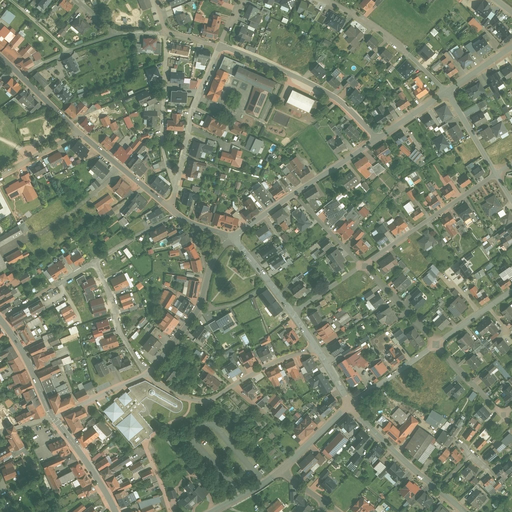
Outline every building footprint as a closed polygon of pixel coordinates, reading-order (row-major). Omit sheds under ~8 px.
[(42,0),(39,4),(44,8),(50,0),(42,0)] [(73,6),(65,0),(63,0),(60,4),(68,11),(73,6)] [(139,0),(143,10),(152,7),(149,0),(139,0)] [(294,0),(282,0),(281,4),(291,8),(294,0)] [(375,3),(372,0),(365,0),(362,4),(365,7),(364,8),(367,11),(375,3)] [(308,3),(308,4),(302,2),(301,5),(299,4),(298,7),(299,8),(298,11),(301,12),(301,13),(306,15),(311,17),(311,16),(313,17),(316,12),(313,10),(315,7),(311,5),(312,4),(308,3)] [(492,10),(482,3),(476,11),(477,11),(481,14),(486,18),(492,10)] [(258,9),(250,5),(245,17),(252,20),(250,26),(257,29),(262,17),(256,15),(258,9)] [(16,16),(8,10),(1,18),(9,25),(16,16)] [(322,13),(317,10),(316,12),(313,17),(312,18),(317,21),(321,14),(322,13)] [(345,21),(331,12),(327,18),(324,23),(325,23),(333,28),(334,27),(339,30),(345,21)] [(180,14),(176,16),(180,25),(188,22),(184,13),(181,14),(180,14)] [(327,18),(321,14),(317,21),(323,25),(325,23),(324,23),(327,18)] [(214,15),(211,27),(205,25),(202,36),(216,39),(218,29),(221,17),(214,15)] [(86,22),(79,17),(72,25),(83,35),(89,27),(85,23),(86,22)] [(483,27),(474,19),(469,23),(474,28),(475,26),(479,31),(483,27)] [(492,24),(494,27),(501,22),(498,19),(492,24)] [(511,37),(511,34),(503,24),(496,30),(499,33),(502,36),(501,37),(506,43),(511,37)] [(0,31),(0,49),(0,50),(6,42),(2,39),(4,37),(5,37),(4,38),(10,42),(16,36),(10,31),(5,26),(0,31)] [(358,32),(352,26),(345,33),(352,39),(349,42),(352,46),(353,46),(359,41),(364,34),(360,30),(358,32)] [(247,29),(242,27),(238,36),(245,39),(250,42),(254,32),(247,29)] [(435,28),(431,32),(435,37),(439,32),(435,28)] [(10,42),(2,51),(13,61),(19,54),(12,49),(15,46),(17,46),(24,38),(18,33),(16,36),(10,42)] [(492,40),(487,33),(483,36),(485,39),(488,42),(492,40)] [(379,43),(372,37),(367,43),(374,49),(379,43)] [(157,39),(143,38),(143,44),(143,49),(156,50),(157,39)] [(464,45),(458,39),(455,41),(461,48),(464,45)] [(485,39),(481,42),(481,43),(475,47),(475,46),(474,46),(481,55),(488,51),(492,48),(488,42),(485,39)] [(185,48),(182,47),(182,46),(173,44),(171,52),(181,54),(188,55),(189,47),(185,47),(185,48)] [(423,44),(417,50),(428,61),(434,56),(423,44)] [(29,45),(25,50),(31,55),(37,52),(29,45)] [(461,48),(460,49),(458,46),(451,51),(459,61),(461,60),(461,59),(464,57),(463,55),(464,54),(461,48)] [(24,49),(19,53),(25,59),(31,55),(25,50),(24,49)] [(210,51),(200,49),(200,51),(196,50),(195,58),(197,58),(197,62),(201,63),(201,65),(205,66),(206,63),(207,60),(208,60),(208,59),(209,59),(209,58),(210,52),(210,51)] [(393,56),(386,49),(380,55),(388,62),(393,56)] [(43,51),(25,62),(30,67),(47,57),(43,51)] [(454,60),(447,52),(445,54),(448,58),(451,61),(452,62),(454,60)] [(464,57),(461,59),(461,60),(462,62),(461,63),(462,65),(463,65),(464,67),(466,66),(466,67),(470,64),(469,64),(473,61),(469,54),(464,57)] [(80,71),(71,55),(62,60),(71,76),(80,71)] [(238,66),(243,68),(244,65),(224,57),(219,69),(228,73),(234,76),(238,66)] [(459,71),(454,64),(452,62),(451,61),(448,58),(443,61),(445,65),(447,64),(450,67),(445,70),(447,72),(446,73),(447,75),(448,74),(450,77),(459,71)] [(23,60),(16,64),(24,72),(30,67),(25,62),(23,60)] [(407,60),(396,70),(406,79),(416,69),(407,60)] [(439,60),(432,67),(435,70),(442,63),(441,62),(439,60)] [(327,72),(318,64),(312,71),(316,75),(320,79),(327,72)] [(511,65),(502,71),(505,74),(504,74),(507,79),(511,75),(511,65)] [(276,82),(243,68),(238,66),(234,76),(255,85),(250,103),(246,111),(258,117),(269,91),(272,92),(276,82)] [(149,82),(160,79),(156,68),(146,72),(149,82)] [(219,69),(207,97),(216,101),(228,73),(219,69)] [(337,69),(332,74),(334,77),(334,76),(336,78),(341,73),(337,69)] [(38,72),(32,78),(44,88),(50,82),(38,72)] [(183,74),(171,73),(170,81),(170,82),(183,83),(183,74)] [(497,73),(489,77),(493,83),(495,88),(497,87),(503,83),(497,73)] [(21,87),(8,75),(1,83),(13,94),(21,87)] [(334,77),(329,82),(333,86),(333,85),(336,89),(341,83),(336,78),(334,76),(334,77)] [(355,79),(350,84),(354,88),(359,83),(355,79)] [(64,86),(61,84),(59,86),(56,83),(51,88),(54,91),(55,91),(56,93),(55,94),(65,103),(73,95),(64,86)] [(480,83),(467,90),(470,95),(471,95),(472,98),(473,100),(485,92),(486,92),(484,90),(480,83)] [(495,88),(493,83),(489,85),(490,87),(493,92),(496,98),(500,96),(497,91),(499,90),(497,87),(495,88)] [(420,88),(415,91),(420,98),(428,92),(430,90),(428,87),(425,88),(423,85),(420,88)] [(21,87),(13,94),(13,95),(15,97),(20,94),(24,90),(21,87)] [(490,87),(484,90),(486,92),(485,92),(487,96),(493,92),(490,87)] [(293,89),(285,106),(303,114),(301,118),(311,122),(320,102),(293,89)] [(87,90),(78,94),(80,99),(89,95),(87,90)] [(356,90),(349,97),(357,105),(364,98),(356,90)] [(147,91),(137,96),(141,104),(148,101),(150,105),(155,103),(157,102),(154,93),(149,96),(147,91)] [(34,100),(27,92),(26,93),(23,97),(19,100),(22,103),(23,101),(28,106),(27,106),(33,111),(36,107),(37,109),(41,105),(34,99),(34,100)] [(171,92),(171,102),(175,102),(175,104),(182,104),(182,102),(186,103),(186,92),(171,92)] [(406,97),(402,92),(398,94),(402,100),(397,103),(400,106),(398,107),(400,111),(402,110),(411,104),(406,97)] [(4,98),(0,100),(0,104),(2,107),(10,101),(15,97),(13,95),(12,95),(6,100),(4,98)] [(484,101),(478,104),(481,109),(487,106),(484,101)] [(76,108),(71,104),(65,110),(74,118),(79,112),(80,113),(81,112),(82,113),(83,113),(88,108),(81,102),(76,108)] [(98,109),(93,104),(87,111),(90,113),(92,112),(98,109)] [(453,116),(446,105),(436,112),(443,122),(453,116)] [(386,111),(382,106),(380,107),(376,109),(380,115),(376,118),(380,124),(384,122),(393,116),(391,114),(388,110),(386,111)] [(105,107),(98,110),(101,116),(108,114),(105,107)] [(148,111),(144,111),(144,118),(149,118),(149,125),(148,125),(148,126),(156,126),(157,117),(156,117),(156,111),(154,111),(148,111)] [(483,112),(473,118),(478,127),(488,121),(483,112)] [(88,120),(86,118),(80,124),(89,132),(95,126),(93,124),(99,118),(95,113),(88,120)] [(181,114),(172,113),(172,118),(174,119),(173,121),(179,121),(179,119),(181,119),(181,114)] [(430,115),(423,120),(427,127),(429,125),(430,126),(432,125),(434,128),(438,126),(434,122),(435,122),(430,115)] [(107,116),(101,119),(104,127),(110,124),(111,123),(107,116)] [(129,116),(123,119),(128,129),(134,127),(129,116)] [(226,125),(208,116),(203,126),(211,130),(211,131),(221,136),(226,125)] [(173,121),(168,120),(167,130),(183,131),(184,122),(179,121),(173,121)] [(116,121),(111,123),(110,124),(113,131),(119,128),(116,121)] [(360,133),(351,124),(348,122),(345,125),(348,128),(345,131),(354,139),(356,141),(360,136),(358,135),(360,133)] [(448,123),(442,126),(444,131),(445,132),(449,130),(451,129),(448,123)] [(488,127),(480,132),(481,134),(482,134),(486,141),(494,136),(495,138),(506,131),(502,123),(492,128),(495,133),(493,134),(488,127)] [(242,128),(234,125),(231,131),(239,135),(242,128)] [(451,129),(449,130),(456,141),(464,136),(457,125),(451,129)] [(403,131),(394,138),(399,145),(408,138),(403,131)] [(110,139),(107,136),(101,143),(109,150),(115,143),(114,143),(119,138),(115,134),(110,139)] [(443,135),(433,141),(439,152),(450,145),(443,135)] [(251,137),(246,147),(257,152),(262,141),(251,137)] [(133,143),(130,147),(135,151),(141,144),(142,142),(137,138),(137,139),(133,143)] [(341,138),(336,142),(333,138),(329,141),(332,145),(337,153),(347,147),(341,138)] [(89,150),(78,141),(71,149),(82,158),(89,150)] [(204,144),(195,141),(190,155),(199,159),(202,151),(204,145),(204,144)] [(386,143),(375,151),(380,159),(378,160),(381,164),(383,162),(385,165),(392,160),(389,156),(387,157),(386,156),(391,152),(386,143)] [(141,144),(135,151),(139,154),(145,147),(141,144)] [(207,145),(204,145),(202,151),(206,152),(211,153),(213,147),(207,145)] [(412,154),(403,145),(400,148),(409,157),(412,154)] [(125,151),(120,146),(114,154),(123,161),(129,154),(132,150),(129,147),(125,151)] [(232,155),(223,152),(221,159),(238,164),(242,151),(233,149),(232,152),(233,152),(232,155)] [(60,152),(49,158),(53,167),(64,161),(60,152)] [(72,163),(67,155),(64,157),(66,160),(65,162),(63,163),(65,166),(72,163)] [(135,155),(127,165),(133,170),(140,162),(142,160),(135,155)] [(297,158),(294,160),(292,157),(289,159),(291,162),(294,167),(295,169),(299,174),(303,171),(302,168),(304,167),(297,158)] [(366,157),(363,159),(362,159),(359,162),(355,164),(361,173),(361,172),(367,169),(372,165),(366,157)] [(107,166),(99,159),(98,161),(106,168),(107,166)] [(207,164),(190,160),(187,169),(188,169),(187,175),(196,177),(197,177),(198,172),(198,171),(195,171),(197,165),(199,166),(206,168),(207,164)] [(106,168),(98,161),(91,168),(95,172),(94,173),(98,176),(99,175),(103,178),(109,171),(106,168)] [(140,162),(133,170),(140,176),(147,168),(140,162)] [(294,167),(291,162),(286,166),(287,167),(291,172),(295,169),(294,167)] [(42,163),(38,165),(38,166),(32,169),(34,174),(35,173),(36,176),(46,171),(42,163)] [(386,169),(379,163),(373,167),(378,175),(386,169)] [(480,166),(476,169),(474,166),(472,168),(474,171),(472,171),(477,178),(485,173),(480,166)] [(291,172),(287,167),(286,168),(286,167),(285,168),(286,168),(283,170),(288,175),(287,176),(296,186),(301,183),(301,182),(291,172)] [(308,167),(304,170),(303,171),(299,174),(304,182),(314,175),(308,167)] [(372,174),(367,169),(361,172),(367,178),(372,174)] [(352,172),(342,180),(347,188),(354,183),(356,186),(360,183),(352,172)] [(29,173),(22,177),(25,184),(29,181),(32,180),(29,173)] [(421,180),(417,175),(412,178),(416,184),(421,180)] [(467,175),(458,181),(463,188),(472,182),(467,175)] [(152,183),(151,185),(157,190),(163,181),(158,177),(156,178),(152,183)] [(290,185),(283,177),(280,179),(283,183),(287,188),(290,185)] [(281,185),(277,188),(276,187),(275,188),(276,189),(272,192),(277,199),(289,191),(287,188),(283,183),(280,179),(279,178),(277,180),(281,185)] [(131,187),(121,179),(113,188),(116,191),(117,190),(124,195),(129,189),(131,187)] [(100,185),(96,180),(92,184),(96,189),(100,185)] [(24,181),(19,183),(18,181),(10,186),(10,187),(6,189),(8,192),(7,194),(8,195),(10,196),(14,194),(15,196),(23,192),(28,201),(37,196),(29,181),(25,184),(24,181)] [(163,181),(157,190),(162,194),(168,188),(169,186),(163,181)] [(370,188),(365,182),(362,185),(367,191),(370,188)] [(451,186),(443,192),(445,195),(443,196),(445,200),(456,192),(451,186)] [(263,187),(258,191),(261,196),(266,192),(263,187)] [(316,187),(304,194),(310,202),(315,199),(321,195),(316,187)] [(124,195),(123,196),(125,198),(126,198),(127,198),(134,193),(129,189),(124,195)] [(124,195),(117,190),(116,191),(115,192),(121,198),(123,196),(124,195)] [(417,197),(412,190),(407,193),(413,200),(417,197)] [(194,194),(185,191),(182,203),(191,206),(193,199),(194,194)] [(273,202),(266,192),(261,196),(260,196),(260,197),(267,206),(273,202)] [(147,201),(138,194),(132,201),(122,212),(127,216),(136,205),(141,209),(147,201)] [(257,200),(252,194),(249,196),(250,198),(251,198),(254,203),(257,200)] [(110,195),(95,205),(99,210),(104,207),(107,212),(112,209),(108,204),(113,200),(110,195)] [(436,197),(432,200),(429,195),(426,198),(431,205),(429,206),(431,210),(433,208),(441,203),(436,197)] [(502,208),(495,195),(490,198),(492,201),(489,203),(488,202),(483,205),(488,214),(494,210),(496,212),(502,208)] [(250,198),(245,202),(246,205),(245,205),(245,207),(247,210),(242,214),(246,220),(252,216),(252,217),(256,214),(260,211),(254,203),(251,198),(250,198)] [(334,199),(327,204),(330,206),(325,210),(327,212),(326,213),(329,216),(328,217),(331,220),(330,221),(333,225),(343,215),(343,214),(346,212),(343,208),(339,212),(335,209),(336,208),(340,204),(338,202),(338,201),(335,198),(334,199)] [(315,199),(310,202),(314,210),(319,206),(315,199)] [(410,202),(404,206),(410,216),(411,215),(416,211),(410,202)] [(467,203),(457,210),(462,217),(468,213),(472,211),(467,203)] [(209,207),(202,205),(200,211),(201,211),(199,219),(209,222),(212,213),(208,212),(209,207)] [(351,207),(346,212),(343,214),(346,216),(353,209),(351,207)] [(369,212),(364,207),(359,212),(364,217),(369,212)] [(283,208),(273,216),(278,223),(289,215),(283,208)] [(416,211),(411,215),(415,220),(425,214),(420,208),(416,211)] [(107,212),(101,216),(104,220),(115,213),(112,209),(107,212)] [(155,211),(156,212),(153,213),(148,216),(152,222),(164,216),(160,209),(155,211)] [(294,217),(301,213),(298,209),(292,213),(292,215),(294,218),(295,218),(294,217)] [(346,216),(345,217),(348,221),(351,218),(353,216),(356,219),(360,215),(353,209),(346,216)] [(242,218),(236,211),(232,215),(233,216),(233,218),(238,219),(237,222),(242,218)] [(407,218),(401,211),(399,212),(398,214),(401,218),(402,218),(403,220),(407,218)] [(301,213),(294,217),(295,218),(299,223),(296,226),(302,234),(313,226),(302,212),(301,213)] [(224,216),(215,213),(212,223),(221,226),(224,216)] [(451,214),(442,221),(452,236),(456,233),(451,225),(456,221),(451,214)] [(506,214),(501,218),(504,224),(506,223),(507,225),(511,223),(507,216),(507,215),(506,214)] [(233,218),(224,215),(224,216),(221,226),(235,230),(237,222),(238,219),(233,218)] [(124,217),(119,221),(124,228),(129,224),(127,221),(128,221),(124,217)] [(348,221),(338,230),(346,239),(354,232),(350,228),(355,223),(354,221),(351,218),(348,221)] [(401,218),(400,219),(399,219),(395,221),(401,230),(403,229),(402,229),(407,226),(403,220),(402,218),(401,218)] [(461,219),(457,222),(460,227),(458,229),(462,235),(466,232),(464,228),(466,227),(461,219)] [(401,230),(395,221),(391,224),(391,225),(390,226),(389,227),(391,229),(395,234),(399,231),(401,230)] [(289,228),(285,222),(280,225),(285,231),(289,228)] [(390,226),(387,222),(385,222),(383,223),(383,224),(388,231),(391,229),(389,227),(390,226)] [(388,231),(383,224),(381,226),(376,229),(379,234),(382,231),(384,233),(388,231)] [(267,226),(261,230),(261,229),(257,232),(263,241),(269,236),(269,237),(273,234),(267,225),(267,226)] [(18,226),(10,232),(0,238),(0,242),(8,238),(10,241),(23,234),(23,233),(18,226)] [(162,226),(150,233),(155,241),(168,234),(169,236),(171,236),(167,229),(166,230),(166,228),(164,229),(162,226)] [(174,226),(167,229),(171,236),(177,232),(174,226)] [(360,229),(354,236),(358,240),(364,233),(360,229)] [(437,243),(428,230),(424,233),(426,236),(419,242),(425,250),(432,245),(433,246),(437,243)] [(185,231),(177,236),(180,240),(182,244),(190,240),(185,231)] [(374,237),(380,245),(382,243),(383,243),(385,241),(388,239),(384,233),(382,231),(379,234),(374,237)] [(290,240),(285,233),(281,236),(286,243),(290,240)] [(328,238),(320,245),(324,249),(325,251),(333,245),(328,238)] [(361,240),(354,247),(355,249),(355,250),(358,254),(359,253),(361,255),(368,248),(361,240)] [(274,242),(263,251),(267,257),(276,251),(278,254),(280,252),(283,250),(281,248),(279,249),(274,242)] [(489,243),(484,247),(487,251),(492,247),(489,243)] [(192,244),(185,248),(191,260),(200,258),(197,254),(192,244)] [(480,246),(471,253),(474,256),(483,250),(480,246)] [(128,248),(124,250),(130,258),(133,256),(128,248)] [(324,249),(319,253),(317,251),(314,253),(318,259),(326,252),(325,251),(324,249)] [(338,249),(329,255),(335,262),(332,264),(337,272),(345,266),(341,260),(344,258),(338,249)] [(20,250),(6,258),(8,261),(10,266),(24,258),(23,255),(20,250)] [(84,260),(79,252),(71,257),(76,266),(78,264),(79,265),(82,263),(82,262),(84,260)] [(0,254),(0,271),(10,266),(8,261),(5,263),(0,254)] [(386,259),(392,267),(395,265),(395,264),(397,262),(392,254),(388,257),(388,258),(386,259)] [(281,256),(275,260),(280,267),(284,264),(287,262),(282,255),(281,256)] [(191,260),(191,262),(192,266),(193,271),(202,269),(200,258),(191,260)] [(287,262),(284,264),(286,268),(294,263),(291,259),(287,262)] [(392,267),(386,259),(385,260),(384,260),(380,263),(383,267),(385,270),(386,271),(392,267)] [(275,260),(270,264),(274,270),(280,267),(275,260)] [(407,266),(401,260),(398,263),(404,269),(407,266)] [(67,272),(61,261),(54,265),(61,276),(67,272)] [(464,263),(454,270),(457,274),(460,272),(464,278),(471,273),(464,263)] [(487,271),(494,266),(492,263),(485,267),(487,271)] [(61,276),(54,265),(48,269),(55,280),(61,276)] [(511,269),(511,267),(508,270),(507,269),(503,272),(504,272),(501,275),(504,279),(507,277),(509,279),(511,276),(511,269)] [(431,270),(429,272),(430,274),(424,279),(430,284),(432,282),(435,279),(434,277),(437,275),(435,273),(435,272),(436,271),(433,269),(431,270)] [(482,270),(476,274),(479,279),(486,275),(482,270)] [(27,272),(19,277),(23,284),(31,279),(27,272)] [(128,284),(124,274),(111,281),(116,290),(128,284)] [(403,274),(394,283),(401,291),(411,282),(404,274),(403,274)] [(82,285),(88,282),(85,276),(77,280),(80,286),(82,285)] [(296,277),(291,281),(295,285),(296,287),(301,283),(296,277)] [(504,279),(499,283),(503,290),(511,283),(509,279),(507,277),(504,279)] [(88,282),(82,285),(87,293),(93,291),(98,287),(94,279),(88,282)] [(200,282),(190,280),(189,288),(187,295),(187,296),(197,297),(200,282)] [(140,290),(144,287),(141,282),(136,285),(140,290)] [(295,288),(292,290),(298,297),(299,295),(300,296),(303,293),(303,292),(307,289),(302,282),(301,283),(296,287),(295,288)] [(475,286),(470,290),(474,296),(475,295),(479,292),(475,286)] [(307,289),(303,292),(303,293),(305,296),(311,290),(309,287),(307,289)] [(4,289),(0,291),(0,300),(12,294),(11,292),(9,288),(5,291),(4,289)] [(268,289),(260,296),(268,306),(276,300),(268,289)] [(419,290),(413,296),(416,299),(420,295),(421,296),(423,294),(419,290)] [(166,291),(161,298),(164,300),(169,292),(166,291)] [(164,300),(161,304),(168,309),(170,305),(176,296),(170,292),(169,292),(164,300)] [(485,292),(481,295),(479,292),(475,295),(477,298),(482,305),(490,299),(485,292)] [(12,294),(0,300),(0,307),(10,302),(15,299),(12,293),(12,294)] [(131,293),(119,297),(121,303),(134,298),(131,293)] [(379,293),(369,300),(375,308),(385,301),(379,293)] [(416,299),(412,302),(418,308),(421,305),(423,305),(424,303),(424,302),(426,301),(421,296),(420,295),(416,299)] [(459,297),(453,304),(452,304),(453,305),(449,308),(457,316),(460,313),(461,312),(467,307),(462,301),(462,300),(459,297)] [(91,302),(93,310),(107,306),(105,298),(97,300),(91,302)] [(134,298),(121,303),(124,310),(129,308),(137,305),(134,298)] [(193,304),(185,299),(179,309),(187,315),(193,304)] [(283,309),(276,300),(268,306),(275,315),(283,309)] [(23,309),(9,317),(11,321),(9,322),(15,329),(17,328),(26,323),(35,319),(33,316),(36,315),(35,314),(43,310),(46,309),(41,301),(29,308),(28,306),(27,307),(24,309),(23,309)] [(10,302),(0,307),(0,310),(3,314),(13,308),(10,302)] [(68,307),(66,302),(55,308),(58,312),(60,311),(68,307)] [(60,311),(64,318),(75,312),(71,305),(68,307),(60,311)] [(178,310),(170,305),(168,309),(176,314),(178,310)] [(107,306),(93,310),(96,318),(109,314),(107,306)] [(511,307),(510,306),(502,312),(509,321),(511,318),(511,307)] [(390,307),(381,313),(378,315),(382,323),(386,320),(390,326),(391,325),(389,323),(397,319),(397,318),(395,315),(394,315),(392,312),(393,311),(390,307)] [(342,310),(335,315),(341,323),(350,317),(345,309),(343,310),(342,310)] [(215,318),(222,329),(235,321),(228,310),(215,318)] [(322,320),(317,311),(310,316),(313,321),(312,321),(315,325),(317,324),(323,320),(322,320)] [(75,312),(64,318),(67,324),(78,318),(75,312)] [(170,313),(166,319),(160,326),(160,327),(168,333),(168,332),(178,320),(170,313)] [(441,317),(438,320),(439,320),(436,323),(435,322),(442,330),(450,322),(444,315),(441,317)] [(35,319),(26,323),(29,329),(35,325),(41,322),(38,317),(35,319)] [(327,317),(322,320),(323,320),(317,324),(319,326),(328,320),(327,317)] [(98,331),(103,330),(111,328),(109,318),(96,322),(98,331)] [(489,318),(477,328),(483,335),(491,329),(494,333),(499,330),(495,325),(489,318)] [(397,319),(389,323),(391,325),(390,326),(390,327),(399,321),(398,321),(397,319)] [(26,323),(17,328),(17,329),(19,328),(21,332),(21,333),(20,333),(27,344),(35,340),(35,338),(29,329),(26,323)] [(212,330),(208,324),(204,326),(203,327),(208,331),(210,332),(212,330)] [(328,324),(318,330),(324,339),(334,332),(329,324),(328,324)] [(40,335),(35,325),(29,329),(35,338),(40,335)] [(200,325),(193,335),(203,342),(206,338),(204,336),(208,331),(203,327),(200,325)] [(156,327),(150,334),(152,336),(155,338),(161,331),(156,327)] [(139,329),(128,339),(131,341),(141,331),(139,329)] [(286,329),(279,334),(282,338),(285,336),(285,335),(288,333),(286,329)] [(419,335),(415,329),(407,335),(407,336),(409,338),(417,349),(425,343),(421,337),(420,337),(419,335),(420,335),(419,335)] [(288,333),(285,335),(285,336),(291,344),(293,343),(295,343),(296,342),(297,341),(299,339),(293,330),(288,333)] [(401,330),(394,335),(401,344),(404,341),(402,338),(404,337),(405,338),(406,337),(401,330)] [(334,332),(324,339),(327,343),(334,339),(333,337),(337,334),(335,331),(334,332)] [(78,332),(60,340),(62,344),(80,337),(78,332)] [(467,334),(464,336),(459,341),(462,344),(463,343),(466,348),(465,348),(466,350),(474,343),(467,334),(466,334),(467,334)] [(104,335),(95,337),(97,346),(102,344),(101,340),(104,339),(104,335)] [(53,337),(48,339),(51,346),(59,342),(56,336),(53,337)] [(104,339),(101,340),(102,344),(104,350),(118,345),(115,336),(104,339)] [(155,338),(152,336),(143,347),(152,354),(154,350),(155,351),(161,343),(162,344),(155,338)] [(266,339),(261,342),(263,345),(271,341),(269,336),(265,337),(266,339)] [(188,338),(182,346),(189,351),(190,349),(193,352),(197,347),(198,345),(188,338)] [(479,339),(475,342),(477,344),(475,346),(477,349),(483,344),(479,339)] [(510,349),(504,340),(501,342),(497,345),(501,350),(500,351),(503,354),(510,349)] [(339,341),(329,347),(335,356),(342,352),(344,350),(343,348),(339,341)] [(44,342),(29,348),(29,349),(33,356),(47,350),(44,342)] [(477,349),(475,350),(477,353),(484,348),(483,347),(485,346),(483,344),(477,349)] [(267,345),(258,349),(260,352),(259,352),(262,359),(263,360),(267,359),(269,358),(269,357),(273,356),(269,347),(268,348),(267,345)] [(344,350),(342,352),(344,356),(346,354),(352,351),(348,345),(343,348),(344,350)] [(12,346),(5,350),(7,355),(10,360),(18,356),(12,346)] [(202,351),(197,347),(193,352),(199,356),(202,351)] [(392,355),(388,358),(393,365),(406,356),(400,349),(396,352),(393,347),(388,350),(392,355)] [(53,348),(33,356),(38,369),(47,365),(46,361),(49,360),(48,358),(56,355),(53,348)] [(252,350),(241,356),(242,358),(246,365),(248,367),(252,365),(253,365),(255,364),(255,363),(258,362),(255,358),(254,355),(252,351),(252,350)] [(359,356),(357,352),(355,353),(352,356),(356,362),(360,368),(363,366),(364,368),(369,365),(365,359),(362,360),(359,356)] [(476,357),(474,355),(468,360),(472,365),(471,366),(474,369),(481,364),(481,363),(483,362),(478,356),(476,357)] [(18,356),(9,361),(15,372),(25,368),(18,356)] [(70,356),(62,360),(64,365),(73,363),(70,356)] [(129,358),(124,360),(125,362),(122,363),(119,356),(115,357),(118,364),(117,365),(119,371),(123,369),(124,371),(132,367),(129,358)] [(348,358),(340,363),(340,364),(339,365),(342,369),(343,369),(349,377),(356,373),(354,370),(355,369),(352,365),(356,362),(352,356),(348,358)] [(312,357),(303,362),(309,371),(309,372),(312,370),(317,367),(312,357)] [(61,359),(52,363),(53,366),(58,364),(59,368),(64,366),(64,365),(62,360),(61,359)] [(103,361),(95,364),(101,376),(109,372),(103,361)] [(236,361),(226,368),(231,377),(236,375),(235,374),(242,371),(236,361)] [(294,361),(286,364),(289,372),(291,371),(294,378),(300,376),(301,376),(299,373),(297,368),(298,368),(294,361)] [(6,362),(0,365),(0,372),(6,369),(5,368),(9,366),(6,362)] [(379,363),(371,368),(378,377),(386,371),(379,363)] [(53,366),(52,367),(38,373),(41,381),(53,376),(52,374),(56,372),(60,370),(59,368),(58,364),(53,366)] [(493,364),(487,369),(490,372),(494,369),(495,370),(497,368),(493,364)] [(511,377),(501,365),(498,367),(504,373),(504,375),(508,380),(511,377)] [(208,370),(203,366),(197,373),(202,377),(208,370)] [(170,367),(162,376),(169,382),(174,377),(176,379),(179,375),(177,373),(174,371),(170,367)] [(278,367),(268,372),(272,381),(272,380),(275,386),(280,384),(278,380),(277,378),(282,375),(282,376),(282,375),(278,367)] [(26,370),(17,374),(22,385),(31,381),(26,370)] [(356,373),(349,377),(348,378),(348,380),(350,383),(352,384),(356,381),(357,382),(362,380),(357,372),(356,373)] [(221,383),(208,373),(203,380),(216,391),(221,383)] [(314,373),(305,378),(308,382),(310,381),(310,380),(316,376),(314,373)] [(316,376),(310,380),(310,381),(314,386),(321,382),(324,386),(321,388),(324,394),(332,389),(327,380),(326,380),(322,373),(316,376)] [(489,373),(486,376),(482,379),(489,387),(495,381),(489,373)] [(56,388),(52,380),(57,378),(56,375),(57,374),(53,376),(42,382),(48,398),(58,393),(60,398),(70,394),(66,383),(61,386),(56,388)] [(287,374),(284,376),(289,385),(292,383),(287,374)] [(57,378),(52,380),(56,388),(61,386),(57,378)] [(127,393),(125,391),(118,398),(117,397),(116,397),(115,398),(114,399),(113,400),(114,401),(103,410),(112,421),(112,422),(112,423),(113,425),(114,425),(115,426),(116,425),(128,440),(129,440),(132,444),(135,447),(145,438),(146,439),(147,439),(148,439),(149,438),(150,438),(150,437),(150,435),(149,435),(154,431),(138,412),(140,411),(141,410),(142,411),(143,411),(144,411),(145,410),(145,409),(145,408),(145,407),(140,402),(142,400),(146,397),(147,398),(148,398),(149,398),(150,399),(151,399),(173,411),(175,412),(178,412),(180,410),(182,408),(182,406),(182,403),(181,401),(179,399),(145,380),(127,387),(130,390),(127,393)] [(93,381),(83,386),(85,389),(86,391),(95,387),(93,381)] [(31,382),(15,389),(15,390),(15,391),(17,395),(33,387),(31,382)] [(253,382),(244,389),(249,396),(249,395),(253,399),(256,397),(253,393),(255,391),(257,395),(261,393),(258,389),(253,382)] [(455,387),(451,391),(452,393),(457,397),(465,390),(459,383),(455,387)] [(452,384),(445,390),(450,395),(452,393),(451,391),(455,387),(452,384)] [(34,387),(23,392),(25,397),(26,397),(27,398),(20,402),(24,408),(28,406),(30,410),(41,404),(34,387)] [(85,389),(75,394),(79,402),(89,397),(86,391),(85,389)] [(469,399),(473,401),(478,394),(474,391),(469,399)] [(71,395),(61,400),(60,398),(58,393),(48,398),(54,411),(57,412),(75,404),(71,395)] [(282,401),(277,396),(271,403),(275,407),(272,410),(277,415),(283,414),(283,413),(287,409),(280,403),(282,401)] [(333,397),(330,399),(329,399),(326,402),(327,403),(332,408),(336,404),(337,401),(333,397)] [(262,400),(257,404),(262,408),(266,404),(262,400)] [(327,403),(318,410),(324,417),(333,409),(332,408),(327,403)] [(41,404),(30,410),(34,417),(35,419),(46,415),(41,404)] [(483,406),(477,412),(484,420),(490,414),(483,406)] [(74,412),(65,417),(74,432),(83,427),(79,420),(87,416),(84,408),(75,412),(74,412)] [(407,415),(399,408),(392,416),(402,426),(412,415),(409,412),(407,415)] [(30,410),(18,417),(22,423),(34,417),(30,410)] [(96,410),(89,414),(93,420),(88,423),(88,424),(86,425),(86,426),(88,429),(102,419),(96,410)] [(443,417),(432,411),(429,416),(440,423),(443,417)] [(347,414),(340,421),(344,425),(348,430),(355,423),(347,414)] [(402,426),(399,429),(406,436),(419,422),(412,415),(402,426)] [(309,416),(301,423),(310,432),(313,430),(313,429),(317,425),(314,421),(309,416)] [(440,423),(429,416),(426,421),(437,428),(438,426),(440,423)] [(318,417),(314,421),(317,425),(322,421),(318,417)] [(112,432),(101,421),(93,426),(99,435),(103,440),(112,432)] [(399,429),(390,421),(383,429),(400,444),(407,436),(406,436),(399,429)] [(443,428),(446,430),(451,423),(448,421),(443,428)] [(457,427),(455,425),(449,434),(454,437),(460,429),(464,423),(462,422),(460,425),(459,424),(457,427)] [(310,432),(301,423),(294,430),(299,435),(302,439),(303,439),(307,434),(308,434),(310,432)] [(15,431),(16,430),(13,425),(7,428),(9,433),(10,433),(11,433),(15,431)] [(341,428),(334,435),(336,438),(325,449),(333,456),(348,439),(343,434),(348,430),(344,425),(341,428)] [(93,426),(77,438),(84,447),(99,435),(93,426)] [(471,428),(464,437),(469,441),(476,431),(471,428)] [(486,428),(480,435),(482,438),(475,446),(480,450),(488,442),(486,440),(492,434),(486,428)] [(422,429),(407,450),(414,456),(429,434),(422,429)] [(15,431),(11,433),(10,433),(9,433),(6,436),(12,445),(15,451),(20,448),(20,449),(22,449),(24,448),(24,446),(24,445),(16,432),(17,432),(16,430),(15,431)] [(370,437),(362,430),(356,437),(360,440),(363,444),(370,437)] [(449,434),(444,430),(437,440),(442,444),(443,443),(448,446),(454,437),(449,434)] [(429,434),(414,456),(418,458),(426,448),(434,438),(434,437),(429,434)] [(426,448),(418,458),(424,462),(431,453),(426,449),(434,438),(426,448)] [(499,439),(493,445),(498,449),(504,444),(499,439)] [(65,440),(60,442),(59,440),(48,445),(51,452),(52,452),(53,454),(59,451),(61,456),(62,456),(70,452),(68,447),(69,447),(65,440)] [(357,441),(353,445),(358,449),(363,444),(360,440),(358,442),(357,441)] [(385,451),(377,444),(371,451),(372,451),(376,455),(379,457),(385,451)] [(20,448),(15,451),(12,445),(8,447),(12,454),(14,457),(27,449),(24,445),(24,446),(24,448),(22,449),(20,449),(20,448)] [(8,447),(0,452),(0,460),(12,454),(8,447)] [(356,452),(350,447),(347,450),(353,455),(356,452)] [(463,457),(456,449),(455,449),(454,448),(451,451),(452,452),(451,453),(456,458),(453,460),(456,463),(463,457)] [(493,450),(486,456),(490,461),(497,455),(493,450)] [(372,451),(371,452),(367,456),(371,460),(376,455),(372,451)] [(77,459),(71,452),(70,452),(62,456),(65,461),(67,464),(77,459)] [(104,458),(100,453),(92,458),(96,464),(104,458)] [(312,453),(300,465),(306,471),(307,472),(310,468),(317,462),(319,460),(315,457),(312,453)] [(319,453),(315,457),(319,460),(317,462),(320,465),(325,460),(319,453)] [(127,454),(108,466),(110,470),(113,468),(115,470),(131,460),(129,458),(127,454)] [(358,454),(352,461),(356,465),(363,458),(358,454)] [(62,456),(50,461),(42,464),(45,470),(52,467),(65,461),(62,456)] [(106,457),(95,464),(100,471),(108,466),(111,464),(106,457)] [(378,459),(373,465),(377,469),(382,463),(378,459)] [(503,467),(501,465),(494,471),(498,476),(505,471),(508,474),(511,471),(511,461),(511,460),(503,467)] [(140,461),(130,467),(133,473),(143,467),(140,461)] [(85,473),(78,462),(70,467),(73,471),(76,476),(77,477),(85,473)] [(397,466),(394,463),(387,471),(392,475),(391,476),(396,481),(404,473),(401,470),(402,470),(397,465),(397,466)] [(479,470),(470,464),(466,469),(462,474),(470,479),(473,474),(475,475),(479,470)] [(190,465),(186,469),(191,475),(195,471),(190,465)] [(7,468),(2,470),(6,479),(17,475),(13,466),(7,468)] [(108,466),(100,471),(106,480),(114,476),(110,470),(108,466)] [(52,467),(45,470),(48,475),(55,472),(52,467)] [(310,468),(307,472),(306,471),(302,475),(305,478),(313,471),(310,468)] [(150,470),(141,474),(144,480),(153,475),(150,470)] [(327,470),(320,476),(325,481),(328,478),(327,476),(330,473),(327,470)] [(71,472),(58,478),(61,483),(60,483),(61,485),(75,479),(74,477),(76,476),(73,471),(71,472)] [(58,478),(55,472),(48,475),(54,489),(60,486),(59,484),(60,483),(61,483),(58,478)] [(91,483),(85,473),(77,477),(76,478),(77,478),(80,483),(82,487),(83,487),(91,483)] [(490,475),(483,481),(487,486),(494,480),(490,475)] [(114,476),(106,480),(112,491),(117,488),(120,486),(120,485),(117,480),(120,479),(118,476),(115,477),(114,476)] [(325,481),(321,485),(324,488),(325,488),(330,493),(337,485),(328,477),(328,478),(325,481)] [(472,480),(471,482),(475,486),(479,482),(475,477),(472,480)] [(129,480),(120,485),(120,486),(117,488),(119,492),(127,488),(132,486),(129,480)] [(407,484),(400,491),(409,499),(409,500),(412,496),(419,488),(415,484),(414,485),(410,481),(407,484)] [(498,481),(493,486),(497,490),(502,485),(498,481)] [(199,491),(190,482),(189,483),(188,483),(187,484),(188,485),(186,486),(190,490),(190,491),(194,495),(191,498),(189,496),(182,502),(178,497),(178,498),(180,500),(178,501),(179,502),(179,504),(183,504),(184,504),(188,508),(203,496),(204,497),(209,492),(204,486),(199,491)] [(96,490),(91,483),(83,487),(86,493),(88,495),(96,490)] [(86,493),(83,487),(82,487),(76,491),(79,497),(86,493)] [(142,488),(132,493),(133,495),(134,498),(145,494),(142,488)] [(124,490),(115,494),(118,499),(128,494),(127,492),(125,492),(124,490)] [(175,490),(168,492),(170,498),(177,497),(175,490)] [(478,490),(476,492),(474,494),(473,494),(468,500),(474,505),(478,501),(481,505),(487,499),(483,495),(478,490)] [(128,494),(118,499),(121,506),(130,502),(129,500),(134,498),(133,495),(129,496),(128,494)] [(426,494),(424,496),(422,495),(418,500),(426,508),(423,511),(427,508),(433,501),(426,494)] [(307,502),(299,495),(297,497),(294,500),(295,501),(300,505),(295,511),(296,511),(308,511),(313,508),(307,502)] [(159,496),(138,502),(140,510),(141,509),(152,504),(153,505),(161,502),(159,496)] [(368,505),(362,499),(363,498),(362,498),(359,501),(354,506),(355,506),(352,509),(355,511),(361,511),(363,510),(365,511),(370,507),(368,505),(369,504),(368,505)] [(279,500),(268,510),(269,511),(278,511),(285,507),(283,504),(279,500)]
